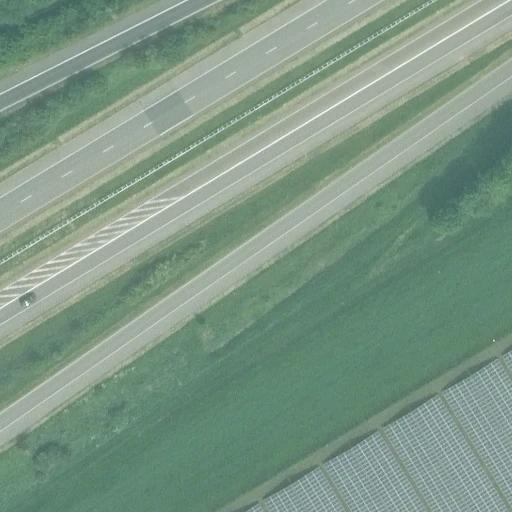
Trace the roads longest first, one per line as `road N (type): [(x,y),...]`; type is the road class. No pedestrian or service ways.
road 1 (trunk): [(0,423),(511,72)]
road 2 (trunk): [(0,311),(511,0)]
road 3 (trunk): [(357,0),(0,215)]
road 4 (trunk): [(203,0),(0,102)]
